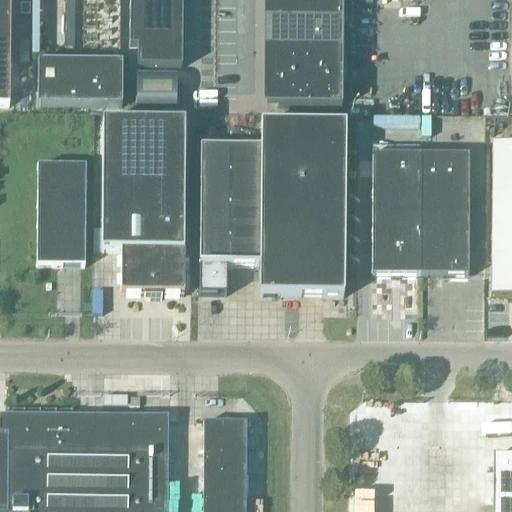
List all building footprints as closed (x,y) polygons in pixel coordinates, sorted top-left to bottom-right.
[(0,0),(0,109),(8,109),(9,0),(0,0)] [(128,0),(128,50),(136,50),(136,70),(181,71),(181,68),(177,68),(177,0),(128,0)] [(265,0),(266,24),(341,24),(340,0),(265,0)] [(265,53),(341,53),(341,24),(266,24),(265,53)] [(265,81),(340,82),(341,53),(265,53),(265,81)] [(36,109),(120,109),(121,66),(36,65),(36,109)] [(135,76),(135,109),(175,109),(175,76),(135,76)] [(265,110),(276,110),(340,110),(340,82),(265,81),(265,110)] [(182,255),(183,127),(101,126),(100,256),(120,256),(120,262),(119,298),(142,298),(142,302),(160,302),(160,298),(182,298),(183,255),(182,255)] [(342,299),(345,128),(259,127),(259,150),(199,150),(198,298),(225,298),(225,270),(257,270),(257,298),(342,299)] [(511,146),(491,146),(490,199),(489,300),(511,300),(511,146)] [(418,280),(419,159),(371,159),(370,279),(418,280)] [(419,159),(418,280),(467,280),(467,159),(419,159)] [(35,269),(83,269),(84,169),(36,169),(35,269)] [(129,399),(129,408),(138,408),(138,399),(129,399)] [(0,511),(166,511),(167,420),(70,419),(70,417),(6,416),(6,437),(0,436),(0,511)] [(202,425),(201,511),(244,511),(245,426),(202,425)] [(511,511),(511,458),(491,459),(490,511),(511,511)]
